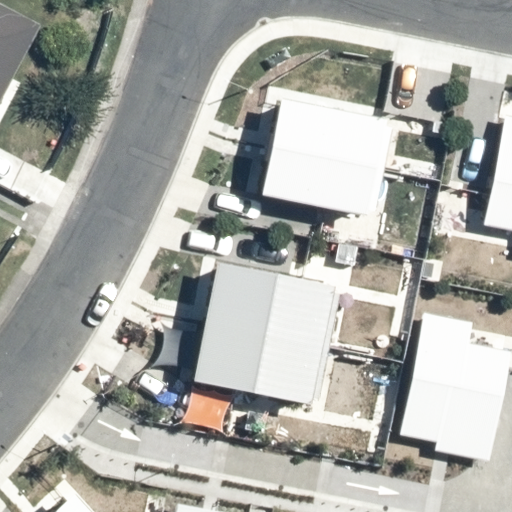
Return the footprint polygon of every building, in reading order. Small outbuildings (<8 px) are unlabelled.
[(0,103),(39,25),(0,5),(0,103)] [(247,204),(374,230),(397,118),(270,92),(247,204)] [(511,106),(495,103),(468,254),(511,261),(511,106)] [(212,253),(184,387),(324,417),(352,282),(212,253)] [(511,321),(419,302),(388,450),(501,474),(511,421),(511,321)] [(38,511),(99,511),(71,482),(38,511)] [(231,511),(176,502),(173,511),(231,511)]
